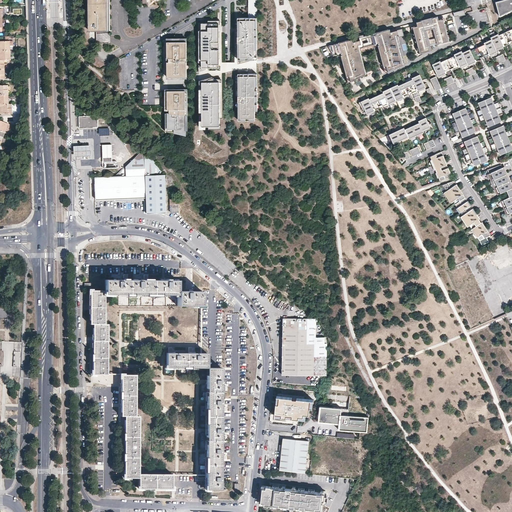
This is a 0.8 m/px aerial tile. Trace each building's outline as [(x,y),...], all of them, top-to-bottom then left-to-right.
[(87,0),(89,30),(111,30),(109,0),(87,0)] [(257,17),(256,0),(249,0),(249,17),(257,17)] [(499,16),(511,10),(511,0),(502,0),(495,2),(499,16)] [(257,57),(257,17),(249,17),(238,17),(238,57),(257,57)] [(449,41),(443,18),(433,20),(433,21),(423,24),(423,23),(412,26),(420,54),(430,51),(429,45),(439,42),(439,44),(449,41)] [(220,68),(219,22),(202,23),(204,68),(201,68),(201,71),(208,70),(208,68),(220,68)] [(475,59),(488,53),(489,56),(497,52),(496,50),(505,46),(504,44),(511,40),(511,29),(499,35),(498,34),(491,37),(492,39),(484,43),(485,44),(471,50),(470,49),(462,52),(462,51),(454,54),(455,55),(441,62),(440,60),(432,64),(438,76),(446,73),(446,71),(458,65),(459,67),(467,63),(468,65),(476,61),(475,59)] [(389,74),(403,64),(396,35),(399,34),(397,30),(390,32),(391,36),(385,38),(384,34),(367,38),(368,42),(361,44),(360,40),(335,47),(336,53),(340,52),(348,83),(351,82),(368,76),(362,54),(376,51),(374,47),(379,46),(387,75),(389,74)] [(187,77),(186,61),(186,58),(186,39),(167,39),(167,58),(169,58),(169,61),(167,61),(167,77),(187,77)] [(0,50),(9,50),(9,41),(0,41),(0,50)] [(0,59),(3,60),(10,59),(10,54),(9,50),(0,50),(0,59)] [(506,60),(503,54),(495,57),(498,63),(506,60)] [(476,73),(474,67),(466,70),(469,76),(476,73)] [(258,117),(258,73),(239,73),(239,117),(258,117)] [(404,96),(403,94),(416,89),(417,90),(425,87),(419,74),(411,78),(412,79),(398,86),(397,84),(382,91),(383,92),(369,99),(368,98),(358,102),(363,110),(365,110),(367,115),(375,111),(374,110),(375,110),(374,108),(387,102),(387,104),(404,96)] [(454,82),(451,75),(444,79),(447,85),(454,82)] [(441,88),(436,76),(430,79),(436,90),(441,88)] [(221,127),(219,82),(202,82),(204,128),(201,128),(201,130),(208,130),(208,128),(221,127)] [(187,129),(187,89),(166,89),(166,131),(175,131),(175,132),(186,134),(186,129),(187,129)] [(0,104),(8,104),(8,94),(0,94),(0,104)] [(481,106),(492,102),(491,98),(479,102),(481,106)] [(498,115),(503,113),(498,102),(493,104),(492,102),(481,106),(482,109),(477,111),(481,122),(486,120),(487,123),(499,118),(498,115)] [(0,113),(12,113),(12,104),(8,104),(0,104),(0,113)] [(455,117),(466,112),(465,108),(453,113),(455,117)] [(477,124),(473,113),(467,115),(466,112),(455,117),(456,120),(451,122),(455,133),(460,131),(462,133),(473,129),(472,126),(477,124)] [(97,116),(78,116),(79,128),(98,127),(97,116)] [(423,130),(430,127),(426,117),(418,121),(419,123),(405,130),(404,128),(389,135),(394,144),(408,137),(409,139),(424,132),(423,130)] [(489,127),(501,122),(499,118),(487,123),(489,127)] [(0,130),(5,132),(8,124),(0,120),(0,130)] [(504,130),(503,126),(491,130),(492,134),(504,130)] [(475,132),(473,129),(462,133),(463,137),(475,132)] [(510,143),(511,142),(511,134),(510,130),(505,132),(504,130),(492,134),(494,137),(488,139),(493,150),(498,148),(499,151),(511,146),(510,143)] [(478,141),(477,137),(465,141),(467,145),(478,141)] [(427,150),(436,146),(433,140),(424,144),(427,150)] [(489,152),(485,141),(480,143),(478,141),(467,145),(468,148),(463,150),(467,161),(472,159),(473,162),(485,157),(484,154),(489,152)] [(112,157),(112,144),(103,145),(103,157),(112,157)] [(91,145),(75,145),(75,155),(91,154),(91,145)] [(421,153),(418,146),(409,151),(412,157),(421,153)] [(511,149),(511,146),(499,151),(501,155),(511,149)] [(116,175),(94,176),(95,199),(145,197),(146,212),(165,211),(164,175),(142,149),(116,175)] [(451,176),(441,152),(430,157),(440,180),(451,176)] [(487,161),(485,157),(473,162),(475,166),(487,161)] [(511,212),(511,187),(503,167),(487,174),(497,195),(507,191),(510,197),(500,202),(506,215),(511,212)] [(453,181),(442,185),(479,240),(491,235),(453,181)] [(178,198),(170,198),(170,212),(179,211),(178,198)] [(504,246),(494,250),(498,260),(508,256),(504,246)] [(490,258),(479,261),(486,286),(502,281),(499,271),(494,272),(490,258)] [(458,278),(459,280),(478,272),(473,261),(450,271),(453,280),(458,278)] [(177,281),(104,280),(104,291),(90,290),(90,296),(90,319),(90,324),(93,324),(93,330),(93,349),(93,365),(93,375),(107,375),(107,324),(104,324),(104,295),(116,295),(144,295),(171,295),(177,295),(177,306),(191,306),(201,306),(202,291),(177,291),(177,281)] [(315,324),(315,319),(307,319),(283,318),(282,374),(326,376),(326,344),(324,344),(324,338),(315,338),(315,332),(315,327),(315,324)] [(207,354),(166,353),(166,368),(175,368),(199,368),(206,368),(206,386),(206,412),(206,431),(206,456),(205,481),(205,489),(220,489),(221,368),(207,368),(207,354)] [(135,416),(135,375),(121,375),(121,384),(121,409),(121,416),(125,416),(124,427),(124,448),(124,467),(124,477),(138,478),(138,488),(146,488),(164,488),(172,488),(172,474),(138,473),(139,416),(135,416)] [(310,401),(276,397),(273,414),(282,415),(281,418),(287,418),(287,415),(292,416),(292,418),(297,419),(298,417),(302,417),(303,414),(306,415),(307,407),(310,407),(310,401)] [(341,408),(319,406),(318,421),(339,423),(339,429),(367,431),(368,417),(341,415),(341,408)] [(308,442),(297,441),(283,439),(279,470),(305,473),(308,442)] [(272,487),(262,487),(262,492),(261,506),(266,506),(266,504),(270,504),(277,505),(280,505),(286,506),(290,506),(293,506),(296,507),(302,507),(306,508),(313,508),(319,509),(323,509),(323,502),(324,495),(324,492),(320,492),(314,492),(308,491),(304,491),(298,490),(295,490),(292,489),(284,489),(281,488),(278,488),(272,487)]
